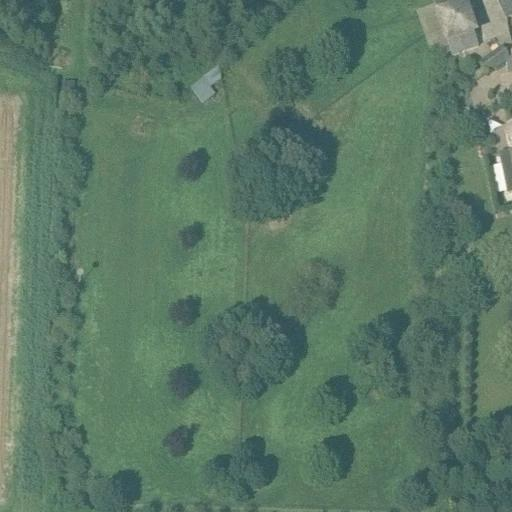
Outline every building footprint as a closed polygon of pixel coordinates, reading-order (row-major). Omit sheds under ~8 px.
[(478,37),(466,3),(463,4),(460,0),(442,0),(432,4),(435,13),(432,14),(444,48),(447,47),(451,57),(477,48),(474,38),(478,37)] [(511,14),(511,0),(487,0),(499,22),(511,14)] [(501,47),(478,64),(487,76),(510,59),(501,47)] [(203,79),(191,87),(201,103),(213,95),(203,79)] [(501,165),(487,167),(492,196),(506,193),(501,165)]
